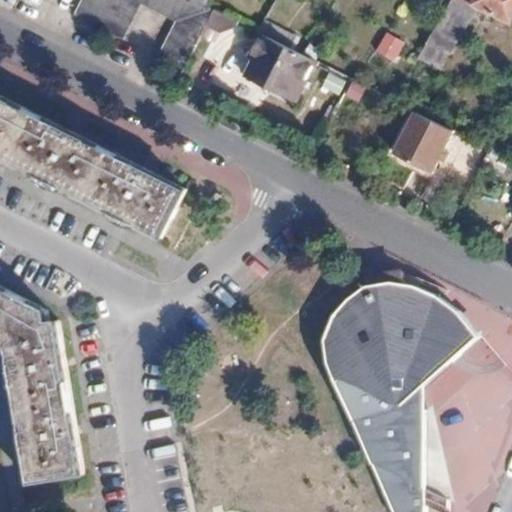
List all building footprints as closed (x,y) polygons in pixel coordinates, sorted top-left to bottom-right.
[(196,0),(82,0),(75,15),(122,39),(140,3),(176,21),(158,56),(183,69),(214,9),(209,6),(196,0)] [(444,70),(476,6),(474,5),(462,0),(454,0),(419,58),(444,70)] [(511,0),(476,0),(474,5),(476,6),(511,24),(511,23),(511,0)] [(297,37),(265,21),(259,31),(263,33),(292,48),(297,37)] [(388,31),(376,51),(394,62),(407,42),(388,31)] [(292,48),(263,33),(251,57),(257,60),(247,78),(298,103),(319,61),(292,48)] [(329,72),(323,86),(341,94),(347,80),(329,72)] [(346,96),(361,101),(367,84),(352,79),(346,96)] [(0,155),(164,237),(187,190),(0,96),(0,155)] [(456,130),(418,111),(395,155),(433,174),(456,130)] [(492,148),(482,143),(474,160),(484,165),(492,148)] [(499,152),(492,148),(484,165),(479,175),(486,178),(499,152)] [(424,403),(426,386),(481,333),(449,303),(411,285),(407,282),(401,279),(402,262),(382,263),(361,264),(367,279),(361,281),(356,283),(351,287),(344,292),(339,298),(333,306),(330,314),(327,322),(326,331),(327,338),(329,346),(367,433),(400,511),(425,511),(425,504),(447,511),(454,496),(426,477),(426,470),(424,403)] [(0,345),(11,351),(32,481),(85,472),(60,320),(50,321),(48,310),(0,285),(0,345)]
